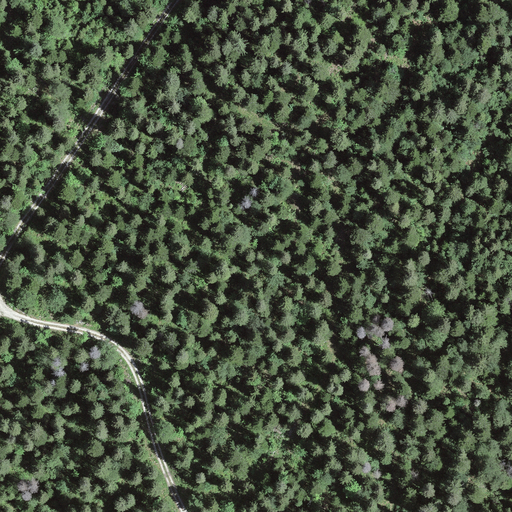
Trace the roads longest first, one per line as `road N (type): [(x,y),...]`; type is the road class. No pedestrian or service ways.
road 1 (track): [(0,260),(177,0)]
road 2 (track): [(183,511),(130,358),(91,332),(0,314)]
